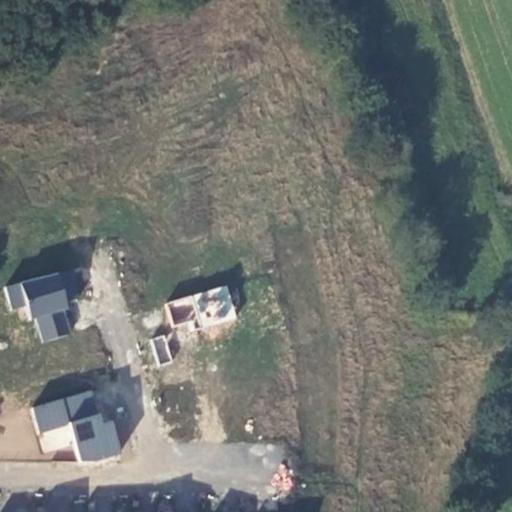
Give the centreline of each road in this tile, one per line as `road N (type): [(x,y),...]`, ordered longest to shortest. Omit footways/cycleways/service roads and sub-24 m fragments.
road 1 (residential): [(101,281),(163,468)]
road 2 (residential): [(163,468),(0,479)]
